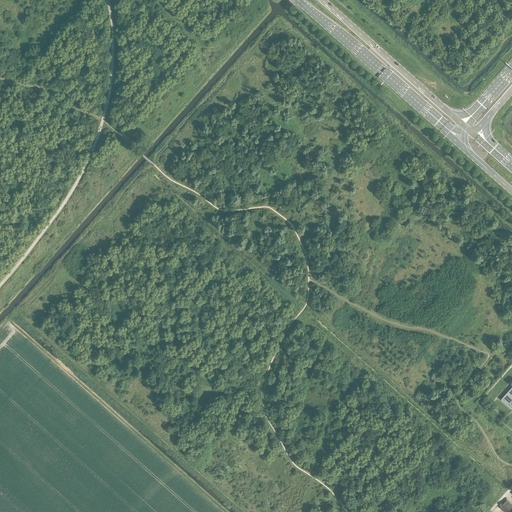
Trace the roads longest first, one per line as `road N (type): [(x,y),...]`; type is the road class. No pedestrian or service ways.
road 1 (primary): [(297,0),(456,141)]
road 2 (primary): [(463,125),(322,0)]
